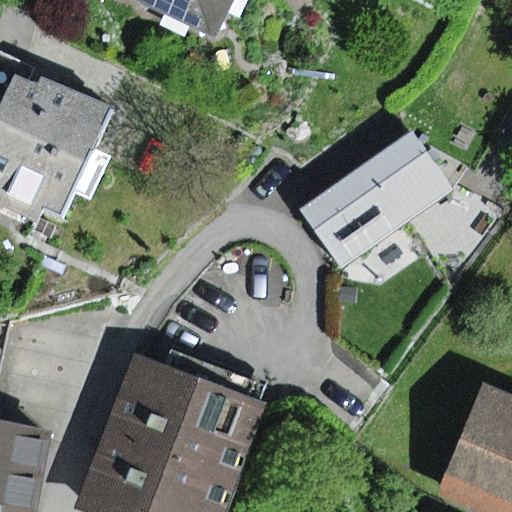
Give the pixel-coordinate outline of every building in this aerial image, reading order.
[(245,0),(132,0),(224,45),(245,0)] [(420,139),(476,176),(511,111),(511,23),(486,9),(413,133),(417,136),(418,135),(420,139)] [(42,87),(19,77),(0,117),(0,190),(1,191),(0,192),(0,207),(40,226),(47,210),(68,220),(119,111),(47,78),(42,87)] [(417,136),(305,214),(347,275),(460,196),(420,139),(418,135),(417,136)] [(233,511),(273,408),(138,357),(79,511),(233,511)] [(511,511),(511,397),(489,387),(442,498),(471,511),(511,511)] [(44,511),(59,435),(0,422),(0,511),(44,511)]
